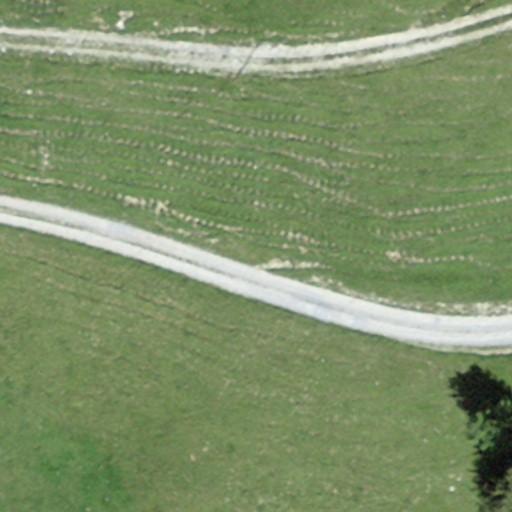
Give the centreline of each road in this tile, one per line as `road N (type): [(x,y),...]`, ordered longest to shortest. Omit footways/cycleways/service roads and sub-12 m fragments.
road 1 (track): [(0,214),(358,322),(470,335),(511,326)]
road 2 (track): [(511,23),(435,46),(226,73),(74,48),(0,46)]
